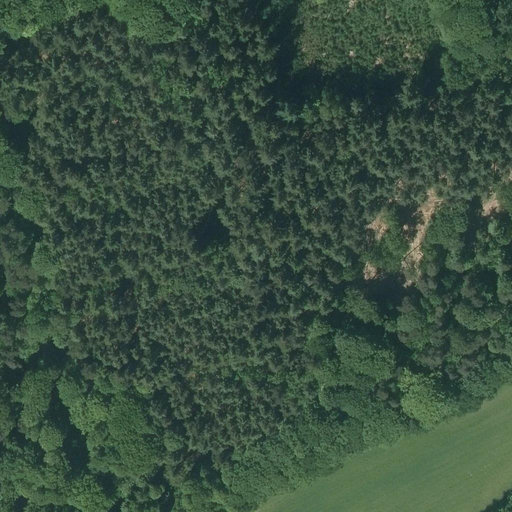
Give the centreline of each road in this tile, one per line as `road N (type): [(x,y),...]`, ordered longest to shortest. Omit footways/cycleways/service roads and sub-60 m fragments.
road 1 (unknown): [(123,511),(123,494),(40,345),(0,212)]
road 2 (track): [(0,273),(47,456),(73,511)]
road 3 (track): [(463,0),(511,122)]
